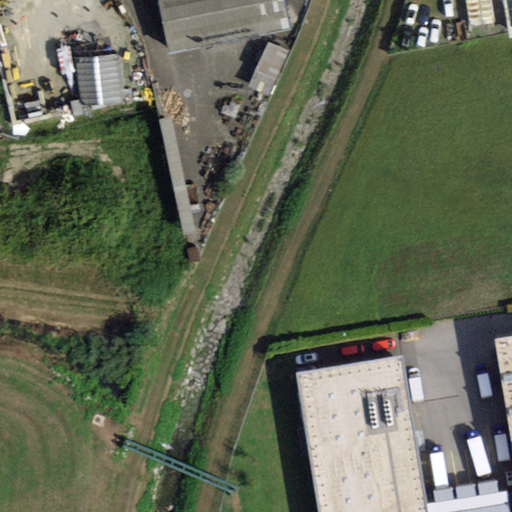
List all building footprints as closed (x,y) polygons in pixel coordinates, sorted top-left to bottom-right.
[(157,0),(168,52),(288,29),(282,0),(157,0)] [(511,0),(503,0),(510,38),(511,37),(511,0)] [(269,99),(291,53),(268,42),(246,88),(269,99)] [(511,337),(496,340),(511,440),(511,337)] [(295,373),(318,511),(511,511),(509,491),(427,505),(402,356),(295,373)]
